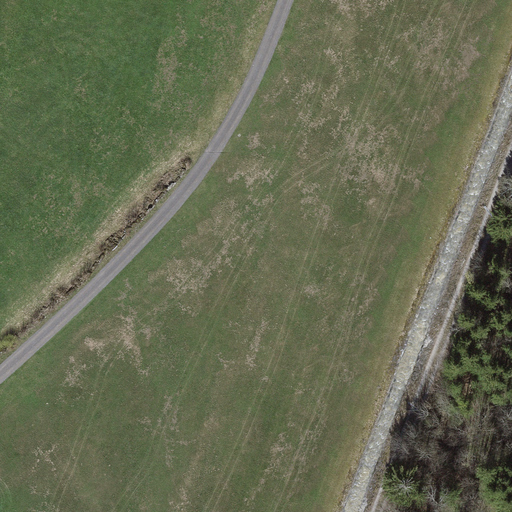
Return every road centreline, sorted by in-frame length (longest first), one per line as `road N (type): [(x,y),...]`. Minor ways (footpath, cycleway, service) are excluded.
road 1 (unclassified): [(292,0),(242,109),(192,190),(0,379)]
road 2 (track): [(511,152),(372,511)]
